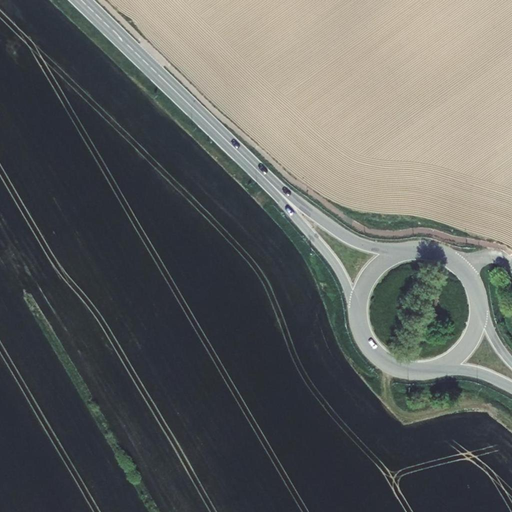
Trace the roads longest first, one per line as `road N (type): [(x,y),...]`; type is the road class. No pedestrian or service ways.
road 1 (tertiary): [(80,0),(273,187)]
road 2 (tertiary): [(273,187),(334,264),(360,325)]
road 3 (tertiary): [(411,250),(355,242),(273,187)]
